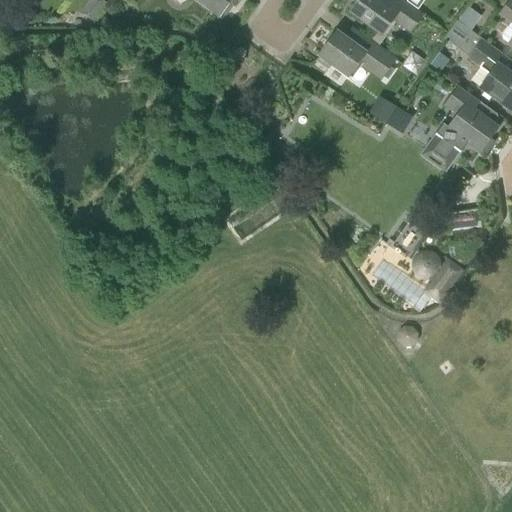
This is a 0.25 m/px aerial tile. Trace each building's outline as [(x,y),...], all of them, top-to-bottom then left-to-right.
[(92,23),(106,4),(99,0),(87,0),(78,13),(92,23)] [(193,0),(218,18),(230,0),(193,0)] [(397,0),(390,11),(374,0),(356,0),(347,13),(379,36),(390,21),(410,35),(424,16),(401,0),(397,0)] [(511,46),(511,0),(508,0),(497,16),(509,24),(501,35),(502,39),(511,46)] [(467,8),(461,21),(476,29),(482,15),(467,8)] [(510,111),(511,108),(511,62),(455,22),(443,39),(467,57),(466,59),(479,69),(470,81),(479,88),(510,111)] [(359,51),(334,33),(317,56),(345,76),(354,64),(379,82),(396,59),(367,39),(359,51)] [(415,77),(425,63),(411,53),(400,67),(415,77)] [(477,152),(495,128),(488,123),(495,114),(458,87),(443,107),(450,113),(419,156),(439,171),(454,150),(458,152),(465,143),(477,152)] [(412,121),(397,112),(385,128),(401,138),(412,121)] [(480,219),(448,223),(449,230),(481,227),(480,219)] [(440,305),(461,277),(446,265),(424,293),(440,305)]
